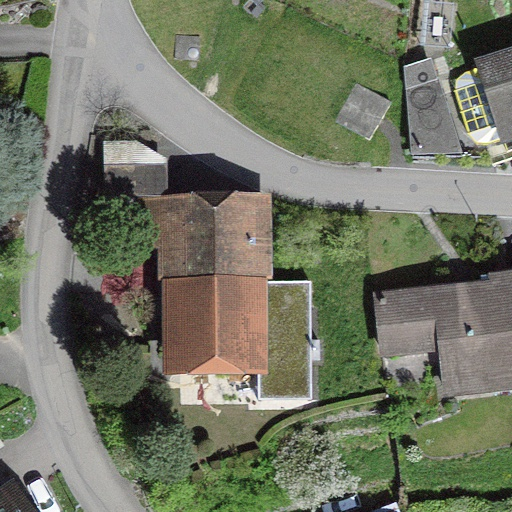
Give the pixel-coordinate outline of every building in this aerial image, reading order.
[(200,35),(176,34),(175,58),(198,60),(200,35)] [(511,55),(481,65),(463,74),(457,84),(469,133),(479,143),(505,139),(506,143),(511,140),(511,55)] [(391,101),(356,81),(335,118),(369,138),(391,101)] [(257,364),(257,401),(311,400),(309,282),(256,283),(254,204),(174,204),(174,199),(143,198),(143,248),(173,248),(173,364),(257,364)] [(447,390),(492,385),(491,374),(511,371),(511,287),(377,301),(383,353),(442,347),(447,390)] [(0,511),(20,511),(10,497),(0,504),(0,511)]
